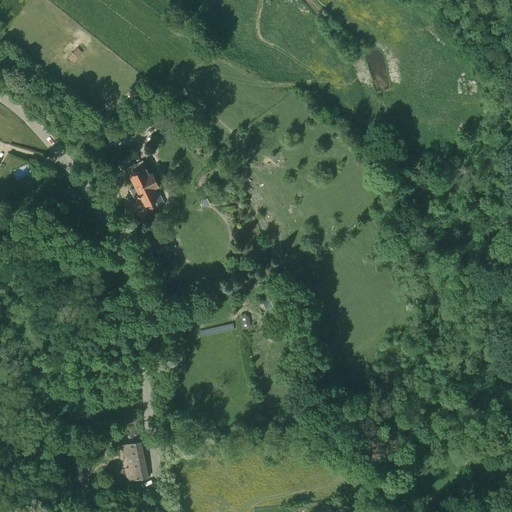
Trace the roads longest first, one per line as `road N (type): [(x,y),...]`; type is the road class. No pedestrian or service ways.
road 1 (unclassified): [(166,511),(124,261)]
road 2 (residential): [(109,226),(48,140),(0,96)]
road 3 (track): [(165,84),(138,94),(98,128),(92,167)]
